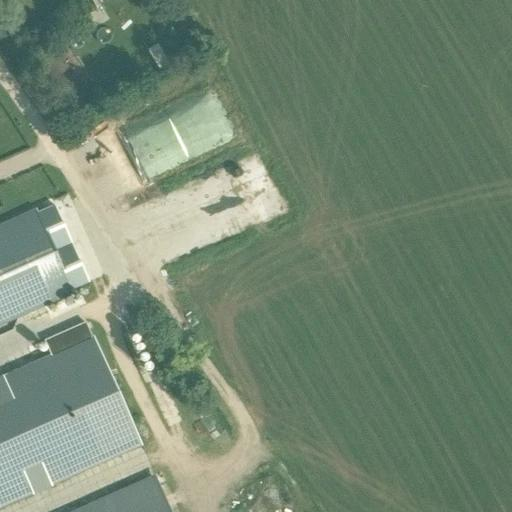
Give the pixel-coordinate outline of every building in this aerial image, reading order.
[(272,212),(257,172),(206,191),(221,231),(272,212)] [(36,214),(0,230),(0,323),(70,292),(36,214)] [(189,298),(171,308),(177,318),(194,308),(189,298)] [(0,507),(140,445),(92,339),(0,379),(0,507)] [(120,363),(130,386),(151,376),(140,353),(120,363)] [(132,413),(154,467),(181,456),(159,402),(132,413)] [(170,511),(154,474),(68,511),(170,511)]
